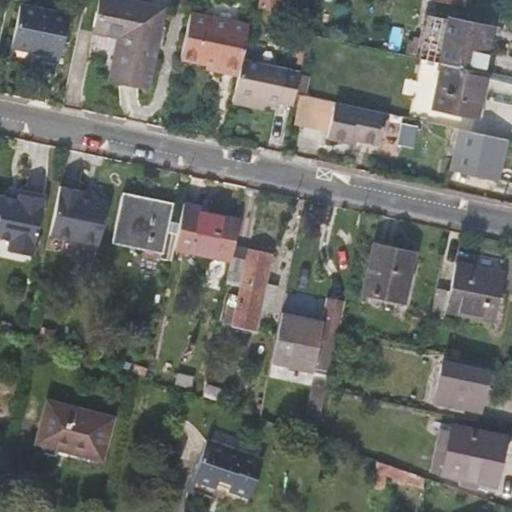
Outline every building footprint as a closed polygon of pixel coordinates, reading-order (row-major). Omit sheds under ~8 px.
[(109,78),(146,87),(163,8),(124,0),(98,0),(93,26),(119,31),(109,78)] [(281,0),(257,0),(256,7),(279,12),(281,0)] [(68,12),(21,2),(13,41),(44,48),(43,52),(60,55),(68,12)] [(180,53),(206,59),(216,61),(215,68),(237,72),(241,57),(248,22),(189,10),(180,53)] [(440,62),(481,72),(490,27),(446,17),(441,43),(418,38),(414,57),(440,62)] [(414,57),(418,38),(413,38),(412,43),(407,42),(405,54),(414,57)] [(231,100),(253,105),(255,94),(278,99),(293,103),(294,99),(296,91),(300,70),(241,57),(237,72),(231,100)] [(205,65),(215,68),(216,61),(206,59),(205,65)] [(481,72),(440,62),(430,107),(477,117),(487,73),(481,72)] [(277,105),(278,99),(255,94),(253,105),(263,107),(264,103),(277,105)] [(387,112),(335,100),(327,135),(346,140),(348,135),(354,137),(381,143),(387,112)] [(501,165),(507,139),(458,128),(448,167),(497,180),(498,178),(501,165)] [(54,214),(50,235),(99,245),(108,201),(81,195),(82,190),(60,185),(55,212),(54,214)] [(120,192),(110,240),(160,251),(158,258),(170,261),(172,249),(176,232),(165,229),(170,203),(120,192)] [(18,195),(17,200),(42,205),(43,200),(18,195)] [(16,206),(0,202),(0,244),(8,245),(6,257),(30,262),(42,205),(17,200),(17,202),(16,206)] [(172,249),(228,260),(231,246),(237,220),(181,209),(176,232),(172,249)] [(412,254),(369,245),(359,292),(403,301),(412,254)] [(228,260),(224,281),(239,284),(237,295),(228,293),(222,321),(254,329),(258,309),(271,311),(277,284),(265,281),(270,254),(231,246),(228,260)] [(435,286),(428,316),(443,319),(445,311),(493,320),(503,273),(455,262),(448,289),(435,286)] [(283,308),(310,313),(313,298),(286,292),(283,308)] [(279,313),(270,356),(305,364),(310,337),(335,342),(338,329),(343,304),(329,302),(325,322),(279,313)] [(487,371),(442,362),(433,401),(478,411),(487,371)] [(193,375),(175,373),(174,384),(191,387),(193,375)] [(201,394),(221,400),(223,391),(204,386),(201,394)] [(304,426),(315,428),(323,390),(312,389),(304,426)] [(111,418),(45,399),(35,440),(68,448),(68,451),(101,459),(111,418)] [(504,437),(451,424),(440,474),(494,485),(504,437)] [(225,489),(245,496),(258,457),(204,438),(190,479),(211,487),(214,478),(226,482),(225,489)] [(375,460),(373,487),(383,487),(385,474),(424,489),(424,478),(375,460)]
